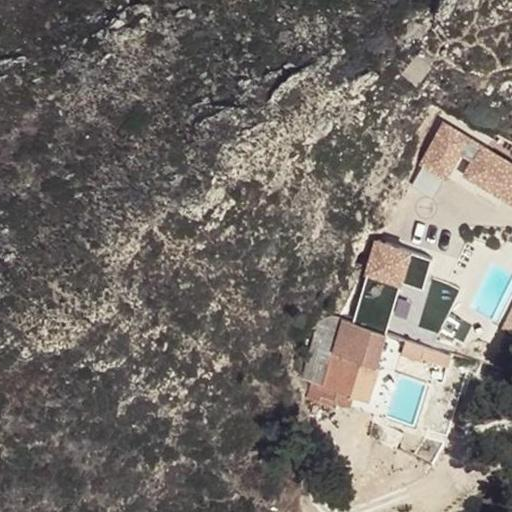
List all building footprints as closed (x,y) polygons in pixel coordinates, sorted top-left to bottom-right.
[(479,140),(440,120),(433,135),(472,153),(479,140)] [(511,159),(483,144),(469,170),(511,192),(511,190),(511,159)] [(398,336),(399,336),(402,328),(390,325),(407,269),(374,259),(355,323),(387,333),(398,336)] [(324,385),(344,319),(335,317),(326,318),(320,322),(303,378),(312,381),(324,385)] [(387,333),(355,323),(344,319),(324,385),(312,381),(307,397),(334,404),(338,389),(379,401),(388,370),(377,366),(387,333)] [(398,336),(387,333),(377,366),(388,370),(398,336)] [(435,347),(427,344),(424,353),(432,355),(435,347)] [(398,373),(388,370),(379,401),(388,404),(398,373)]
